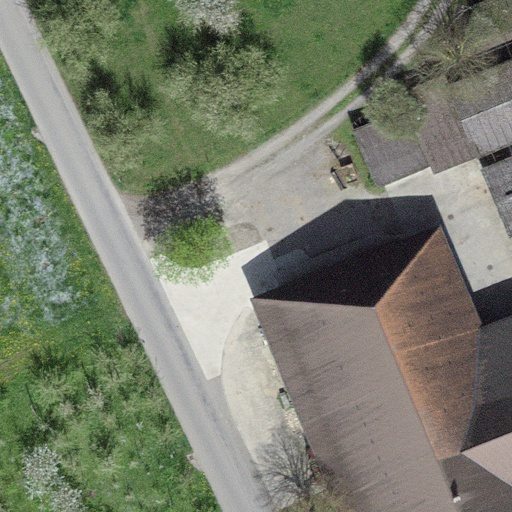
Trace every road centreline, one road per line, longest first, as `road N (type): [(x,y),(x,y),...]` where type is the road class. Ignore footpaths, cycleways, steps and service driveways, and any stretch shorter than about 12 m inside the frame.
road 1 (unclassified): [(245,511),(0,1)]
road 2 (track): [(119,248),(321,122),(403,50),(439,0)]
